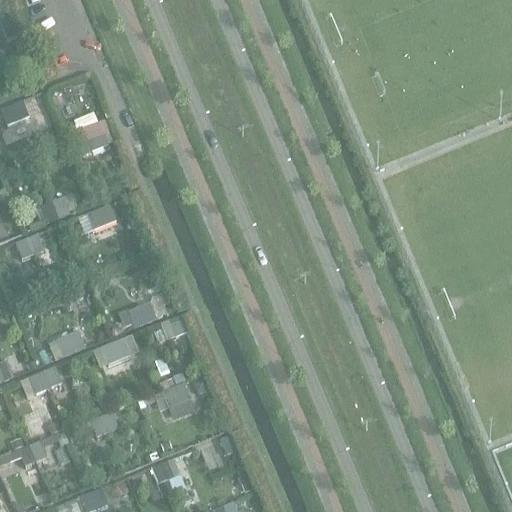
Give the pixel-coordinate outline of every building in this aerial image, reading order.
[(22,102),(0,111),(7,128),(29,119),(22,102)] [(56,193),(36,202),(46,224),(66,216),(56,193)] [(97,213),(77,221),(88,247),(108,238),(97,213)] [(135,301),(115,310),(124,332),(144,324),(135,301)] [(79,334),(49,346),(56,363),(86,351),(79,334)] [(132,338),(94,353),(101,371),(139,355),(132,338)] [(164,361),(156,365),(161,378),(170,375),(164,361)] [(44,373),(25,382),(36,407),(55,399),(44,373)] [(205,380),(193,385),(198,397),(210,392),(205,380)] [(173,393),(153,401),(164,427),(184,418),(173,393)] [(58,425),(48,429),(51,437),(61,433),(58,425)] [(35,452),(16,460),(27,486),(46,477),(35,452)] [(139,479),(130,482),(134,494),(143,491),(139,479)] [(124,486),(110,491),(113,499),(127,494),(124,486)]
